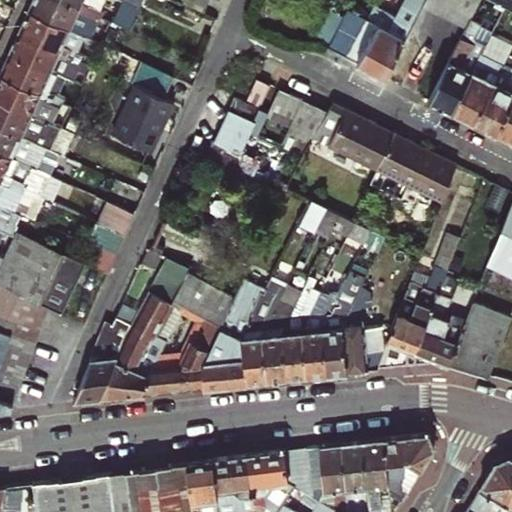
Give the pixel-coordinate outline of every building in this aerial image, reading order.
[(31,0),(28,8),(85,33),(91,36),(100,16),(64,0),(31,0)] [(64,0),(100,16),(103,9),(107,0),(64,0)] [(110,20),(119,0),(107,0),(103,9),(100,16),(110,20)] [(178,0),(203,12),(207,0),(178,0)] [(343,55),(382,75),(420,4),(422,0),(402,0),(402,2),(399,0),(386,26),(362,14),(343,55)] [(422,0),(420,4),(463,26),(476,0),(422,0)] [(325,46),(343,55),(362,14),(346,6),(325,46)] [(85,33),(28,8),(18,29),(75,55),(85,33)] [(8,50),(58,73),(65,56),(87,67),(89,62),(75,55),(18,29),(8,50)] [(482,46),(449,110),(471,121),(505,52),(506,50),(491,42),(495,34),(489,31),(482,46)] [(436,103),(449,110),(482,46),(459,34),(427,98),(436,103)] [(58,73),(8,50),(0,68),(0,73),(61,100),(64,94),(57,91),(64,76),(58,73)] [(511,56),(505,52),(471,121),(495,133),(511,97),(511,75),(506,72),(510,64),(511,59),(511,56)] [(173,70),(141,57),(130,81),(137,84),(161,96),(173,70)] [(61,100),(0,73),(0,98),(60,126),(70,103),(61,100)] [(254,77),(244,98),(258,104),(268,84),(254,77)] [(161,96),(137,84),(129,100),(154,111),(161,96)] [(277,88),(267,109),(279,114),(289,94),(277,88)] [(258,104),(244,98),(234,93),(225,114),(249,124),(258,104)] [(301,99),(289,94),(279,114),(290,119),(301,99)] [(511,141),(511,97),(495,133),(511,141)] [(0,124),(50,148),(60,152),(70,131),(60,126),(0,98),(0,124)] [(290,119),(280,139),(305,149),(312,135),(325,110),(301,99),(290,119)] [(325,110),(312,135),(372,167),(390,131),(330,100),(325,110)] [(225,114),(203,162),(249,182),(253,172),(233,163),(249,124),(225,114)] [(50,148),(0,124),(0,150),(35,167),(41,169),(50,148)] [(83,137),(70,131),(60,152),(74,158),(83,137)] [(372,167),(366,180),(395,194),(401,182),(417,189),(438,200),(445,180),(451,166),(452,162),(390,131),(372,167)] [(60,152),(50,148),(41,169),(50,173),(60,152)] [(0,175),(36,192),(40,194),(50,173),(41,169),(35,167),(0,150),(0,175)] [(451,166),(445,180),(474,191),(480,176),(451,166)] [(68,182),(50,173),(40,194),(59,203),(68,182)] [(26,214),(36,192),(0,175),(0,202),(21,212),(26,214)] [(401,182),(395,194),(410,202),(417,189),(401,182)] [(511,191),(511,192),(485,261),(511,274),(511,191)] [(21,212),(0,202),(0,228),(1,229),(10,233),(11,233),(21,212)] [(295,229),(312,236),(323,213),(306,206),(295,229)] [(323,213),(312,236),(327,242),(332,232),(338,219),(323,213)] [(338,219),(332,232),(347,239),(354,225),(345,221),(338,219)] [(114,253),(123,232),(96,220),(87,241),(114,253)] [(354,225),(347,239),(363,245),(369,231),(354,225)] [(0,251),(2,252),(10,233),(1,229),(0,230),(0,251)] [(385,340),(414,350),(436,291),(458,233),(447,229),(427,279),(423,277),(420,285),(408,280),(385,340)] [(2,252),(0,256),(0,282),(49,305),(62,311),(83,261),(79,259),(11,233),(10,233),(2,252)] [(114,253),(87,241),(79,259),(83,261),(106,270),(114,253)] [(164,260),(163,260),(148,290),(150,291),(172,301),(173,299),(186,269),(189,264),(167,254),(164,260)] [(260,289),(264,291),(269,281),(244,268),(232,291),(204,344),(204,385),(246,381),(240,333),(260,289)] [(186,269),(173,299),(191,307),(206,278),(186,269)] [(204,344),(232,291),(206,278),(191,307),(199,311),(187,336),(204,344)] [(286,377),(306,375),(303,330),(321,294),(313,290),(316,284),(308,280),(301,295),(282,334),(286,377)] [(0,307),(16,317),(41,327),(49,305),(0,282),(0,307)] [(344,284),(340,294),(322,330),(326,373),(347,371),(344,325),(359,290),(344,284)] [(282,334),(301,295),(286,288),(281,298),(263,332),(267,379),(286,377),(282,334)] [(246,381),(267,379),(263,332),(281,298),(264,291),(260,289),(240,333),(246,381)] [(369,294),(359,290),(344,325),(347,371),(375,369),(383,346),(381,331),(365,333),(362,311),(370,309),(369,294)] [(143,306),(156,312),(165,316),(172,301),(150,291),(143,306)] [(322,330),(340,294),(333,291),(330,298),(321,294),(303,330),(306,375),(326,373),(322,330)] [(436,291),(414,350),(448,361),(460,327),(446,321),(448,318),(443,315),(449,297),(436,291)] [(130,321),(149,330),(156,312),(143,306),(135,303),(123,297),(115,314),(130,321)] [(509,318),(470,300),(460,327),(448,361),(485,373),(509,318)] [(0,307),(0,324),(11,329),(16,317),(0,307)] [(71,398),(98,396),(130,321),(115,314),(112,322),(106,320),(81,377),(71,398)] [(16,317),(11,329),(36,339),(41,327),(16,317)] [(130,321),(98,396),(145,391),(157,365),(168,339),(157,334),(149,330),(130,321)] [(0,359),(3,352),(7,340),(11,329),(0,324),(0,407),(11,406),(15,397),(0,391),(0,359)] [(11,329),(7,340),(32,350),(36,339),(11,329)] [(204,385),(204,344),(187,336),(186,335),(184,361),(157,365),(145,391),(204,385)] [(7,340),(3,352),(28,362),(32,350),(7,340)] [(3,352),(0,359),(0,364),(23,373),(28,362),(3,352)] [(0,364),(0,377),(19,385),(23,373),(0,364)] [(19,385),(0,377),(0,391),(15,397),(19,385)] [(427,433),(382,437),(388,499),(401,498),(432,447),(427,433)] [(388,499),(382,437),(362,439),(368,510),(381,511),(390,511),(388,499)] [(354,508),(368,510),(362,439),(339,441),(343,484),(351,484),(354,508)] [(339,441),(320,443),(322,473),(324,488),(318,497),(328,503),(342,511),(345,511),(345,508),(343,484),(339,441)] [(320,443),(307,445),(310,475),(322,473),(320,443)] [(307,445),(283,448),(287,478),(310,475),(307,445)] [(283,448),(248,452),(256,509),(260,509),(265,503),(277,510),(283,500),(294,482),(287,478),(283,448)] [(248,452),(211,457),(218,511),(250,511),(251,510),(256,509),(248,452)] [(495,461),(468,506),(478,511),(494,511),(511,477),(511,457),(508,456),(495,461)] [(218,511),(211,457),(185,460),(192,511),(218,511)] [(192,511),(185,460),(109,470),(113,511),(192,511)] [(113,511),(109,470),(32,480),(35,511),(113,511)] [(511,511),(511,477),(494,511),(511,511)] [(14,511),(17,482),(5,484),(0,511),(14,511)] [(351,484),(343,484),(345,508),(354,508),(351,484)] [(302,511),(283,500),(277,510),(280,511),(302,511)] [(342,511),(328,503),(322,511),(342,511)]
